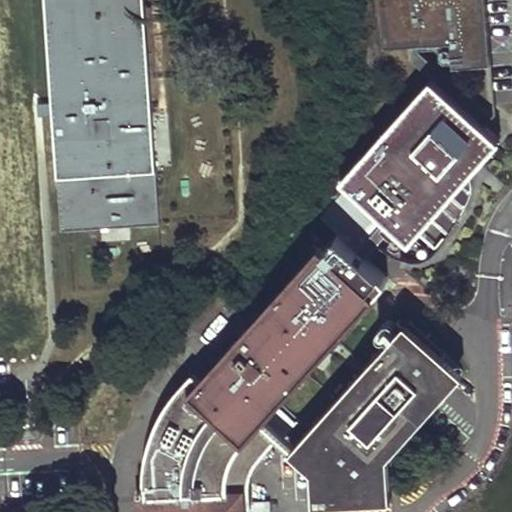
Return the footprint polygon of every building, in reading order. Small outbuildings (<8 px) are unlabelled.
[(44,0),(51,99),(52,110),(60,227),(158,220),(142,0),(44,0)] [(485,0),(380,0),(384,29),(445,24),(447,50),(490,46),(485,0)] [(356,159),(340,178),(326,194),(332,200),(337,204),(352,188),(374,207),(382,214),(390,221),(407,235),(428,212),(447,230),(467,195),(469,188),(471,182),(470,174),(468,168),(498,134),(430,73),(356,159)] [(0,113),(52,110),(51,99),(0,101),(0,113)] [(0,116),(0,354),(4,354),(12,347),(12,336),(27,334),(23,279),(17,279),(7,129),(1,129),(0,116)] [(145,493),(137,494),(137,511),(242,511),(241,485),(241,478),(243,468),(249,458),(270,432),(257,421),(264,414),(304,368),(374,288),(373,286),(382,276),(385,273),(363,253),(375,239),(367,233),(375,224),(365,216),(374,207),(352,188),(337,204),(332,200),(320,216),(336,230),(333,234),(325,243),(320,239),(197,376),(193,372),(177,389),(167,404),(159,420),(154,435),(149,450),(145,467),(145,483),(145,493)] [(382,214),(374,207),(365,216),(375,224),(367,233),(375,239),(390,221),(382,214)] [(407,319),(397,330),(429,358),(439,346),(407,319)] [(417,424),(465,369),(439,346),(429,358),(397,330),(360,372),(417,424)] [(417,424),(360,372),(297,443),(291,451),(290,452),(311,470),(314,504),(349,503),(391,499),(390,456),(417,424)] [(297,443),(264,414),(257,421),(270,432),(291,451),(297,443)]
